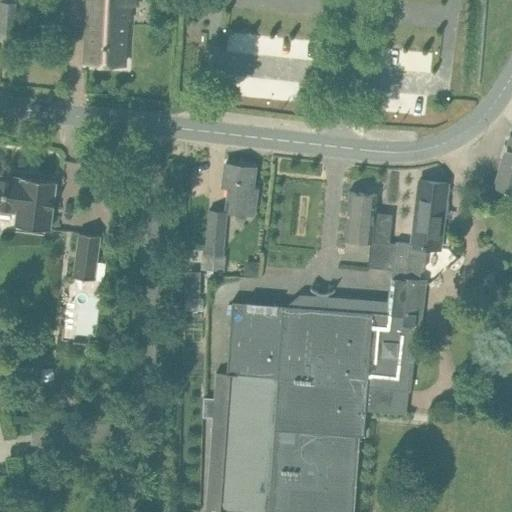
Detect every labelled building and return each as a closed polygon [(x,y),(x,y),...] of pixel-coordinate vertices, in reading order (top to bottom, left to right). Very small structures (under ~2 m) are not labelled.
[(15,30),(15,0),(2,0),(2,30),(15,30)] [(88,0),(86,43),(85,63),(124,65),(126,19),(130,20),(130,4),(137,5),(136,0),(88,0)] [(493,187),(511,193),(511,134),(510,134),(502,160),(493,187)] [(255,166),(226,162),(222,187),(228,187),(225,211),(256,215),(259,190),(253,189),(255,166)] [(0,174),(0,209),(17,212),(15,225),(49,229),(56,180),(21,175),(21,177),(0,174)] [(419,180),(412,244),(426,247),(442,249),(448,183),(419,180)] [(349,191),(344,240),(370,243),(368,267),(386,269),(389,241),(391,215),(385,214),(376,214),(378,194),(377,194),(349,191)] [(228,211),(209,209),(207,238),(209,238),(207,254),(203,253),(201,269),(224,271),(226,256),(223,256),(228,211)] [(280,255),(300,236),(285,220),(272,233),(279,240),(272,246),(280,255)] [(79,232),(74,277),(94,279),(94,278),(103,280),(106,263),(96,261),(99,235),(79,232)] [(204,397),(203,416),(214,417),(208,508),(259,511),(353,511),(359,434),(363,435),(365,409),(373,410),(405,413),(408,390),(409,390),(417,327),(419,328),(423,279),(420,278),(421,272),(424,269),(426,247),(412,244),(389,241),(386,269),(391,269),(387,300),(300,293),(286,305),(232,301),(227,373),(217,372),(215,398),(204,397)]
